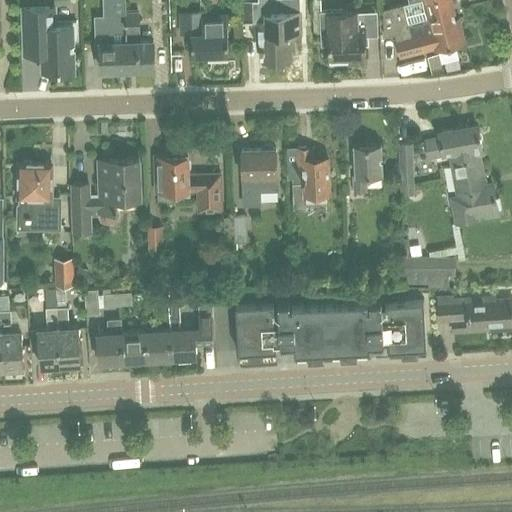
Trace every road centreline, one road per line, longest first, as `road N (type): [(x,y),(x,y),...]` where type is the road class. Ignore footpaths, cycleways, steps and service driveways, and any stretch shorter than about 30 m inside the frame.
road 1 (residential): [(0,109),(402,98),(511,80)]
road 2 (residential): [(0,400),(511,368)]
